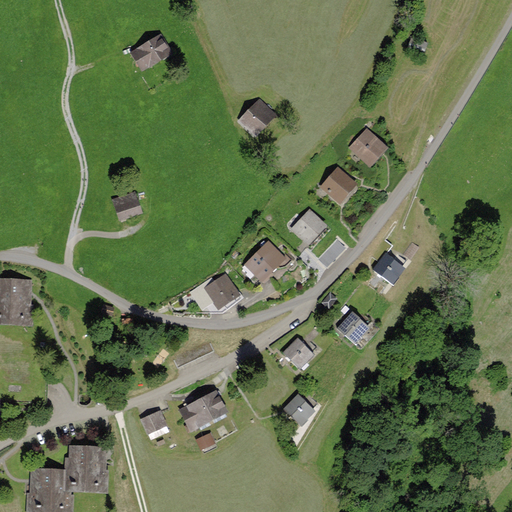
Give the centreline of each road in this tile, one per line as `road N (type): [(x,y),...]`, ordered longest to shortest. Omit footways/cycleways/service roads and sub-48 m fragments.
road 1 (unclassified): [(0,257),(33,260),(167,318),(250,320),(308,299),(428,156),(511,16)]
road 2 (track): [(68,273),(84,153),(66,102),(71,52),(56,0)]
